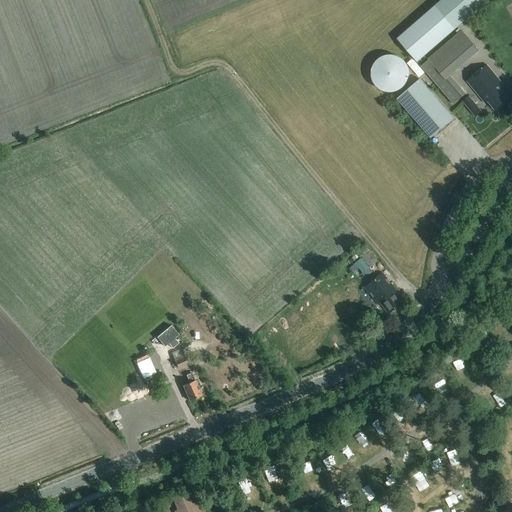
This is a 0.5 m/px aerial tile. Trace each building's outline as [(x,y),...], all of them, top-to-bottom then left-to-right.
[(441,0),(398,39),(418,61),(486,0),(441,0)] [(478,51),(462,32),(429,59),(446,78),(478,51)] [(393,91),(399,89),(404,86),(407,81),(409,76),(409,70),(407,64),(404,59),(399,56),(393,54),(387,54),(381,56),(376,61),(373,66),(372,73),(373,79),(376,85),(381,89),(387,91),(393,91)] [(425,73),(412,59),(407,63),(419,77),(425,73)] [(466,94),(450,76),(446,80),(429,60),(421,67),(454,105),(466,94)] [(467,81),(485,104),(488,101),(495,110),(509,99),(502,90),(505,88),(487,65),(467,81)] [(453,119),(421,80),(397,100),(430,139),(453,119)] [(464,101),(475,115),(481,111),(469,97),(464,101)] [(360,256),(370,268),(378,261),(368,249),(360,256)] [(398,297),(400,296),(382,274),(365,288),(379,304),(380,303),(384,308),(389,314),(403,303),(398,297)] [(501,318),(492,322),(496,331),(505,327),(501,318)] [(172,354),(178,369),(188,365),(182,350),(172,354)] [(190,383),(184,386),(190,402),(202,396),(196,381),(195,381),(192,374),(186,376),(190,383)] [(174,499),(178,510),(175,511),(201,511),(197,503),(192,505),(188,493),(174,499)]
